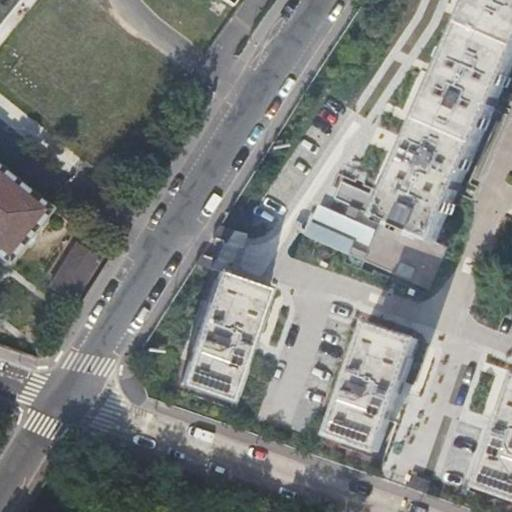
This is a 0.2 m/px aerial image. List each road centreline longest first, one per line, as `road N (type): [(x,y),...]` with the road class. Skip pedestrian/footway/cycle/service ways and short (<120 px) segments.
road 1 (tertiary): [(320,0),(59,400)]
road 2 (residential): [(378,511),(59,400)]
